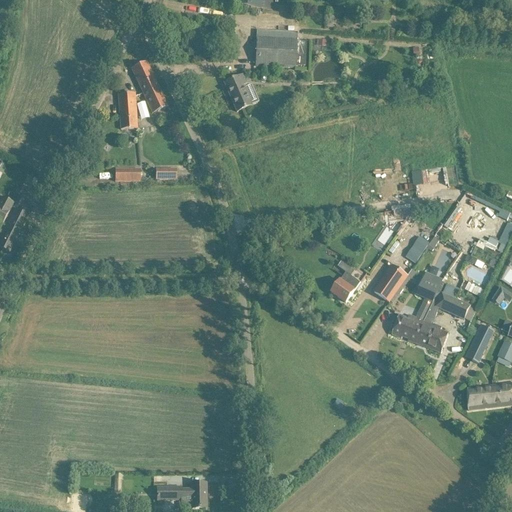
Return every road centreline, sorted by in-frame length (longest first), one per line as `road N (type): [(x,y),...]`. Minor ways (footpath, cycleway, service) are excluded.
road 1 (track): [(11,279),(237,279),(280,298),(511,456)]
road 2 (unclassified): [(257,511),(233,245),(212,176),(139,23)]
road 3 (unclassified): [(0,305),(85,116),(139,23)]
